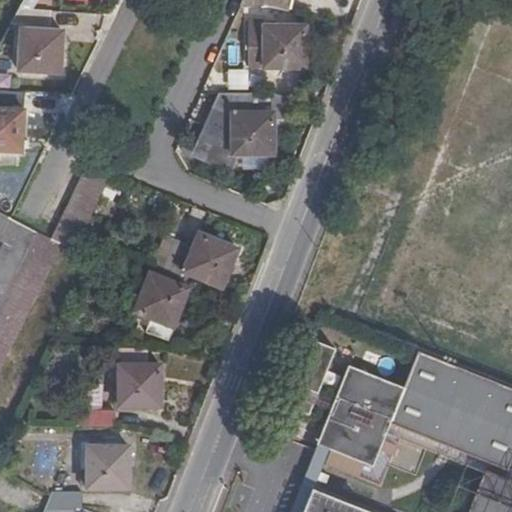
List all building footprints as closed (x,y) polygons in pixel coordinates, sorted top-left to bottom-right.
[(243,0),(240,8),(276,8),(289,11),(291,0),(243,0)] [(50,11),(20,8),(12,24),(49,26),(50,11)] [(264,22),(249,23),(249,66),(265,66),(265,68),(306,68),(306,27),(264,26),(264,22)] [(63,31),(21,29),(19,70),(60,73),(63,31)] [(248,70),(228,71),(229,91),(249,90),(248,70)] [(273,92),(221,94),(196,153),(229,168),(236,154),(274,153),(274,118),(293,118),(293,100),(273,92)] [(25,110),(0,109),(0,150),(22,151),(25,110)] [(86,168),(52,239),(63,245),(74,250),(110,179),(86,168)] [(0,241),(4,244),(0,252),(0,304),(37,231),(13,218),(0,211),(0,241)] [(52,239),(37,231),(0,304),(0,370),(63,245),(52,239)] [(164,271),(181,278),(183,273),(222,288),(237,250),(200,233),(194,246),(178,240),(164,271)] [(164,271),(178,240),(164,234),(150,265),(155,267),(164,271)] [(164,271),(155,267),(153,273),(152,273),(136,311),(150,317),(145,331),(167,341),(173,327),(189,289),(187,288),(190,281),(181,278),(164,271)] [(511,511),(511,474),(505,472),(511,454),(511,398),(415,359),(400,395),(344,372),(332,401),(318,395),(335,351),(308,341),(292,384),(299,388),(295,397),(287,394),(281,410),(308,421),(314,405),(328,411),(322,426),(336,432),(330,445),(319,471),(377,495),(398,440),(496,479),(483,511),(511,511)] [(119,346),(109,345),(109,366),(119,366),(119,346)] [(145,365),(145,349),(119,346),(119,366),(119,407),(161,406),(161,365),(145,365)] [(92,405),(92,410),(102,410),(103,385),(88,385),(88,405),(92,405)] [(75,427),(115,429),(115,410),(102,410),(92,410),(76,410),(75,427)] [(317,440),(330,445),(336,432),(322,426),(317,440)] [(129,447),(88,447),(89,488),(129,488),(129,447)] [(361,511),(362,510),(308,488),(298,511),(361,511)] [(75,509),(82,508),(81,492),(52,492),(50,496),(44,511),(75,509)]
